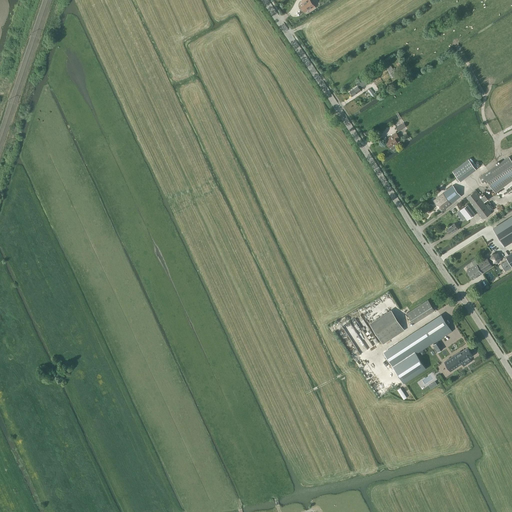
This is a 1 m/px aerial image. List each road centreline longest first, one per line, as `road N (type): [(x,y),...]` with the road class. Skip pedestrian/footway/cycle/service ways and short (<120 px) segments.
road 1 (tertiary): [(511,372),(264,0)]
road 2 (track): [(462,198),(498,152),(482,111),(485,97),(455,42)]
